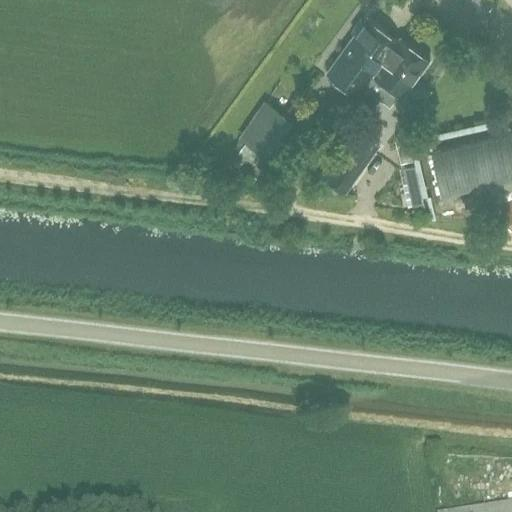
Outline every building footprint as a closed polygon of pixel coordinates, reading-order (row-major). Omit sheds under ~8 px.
[(355,34),(327,73),(348,89),(350,90),(351,89),(360,95),(362,97),(370,87),(367,85),(399,40),(366,17),(363,21),(360,19),(351,32),(355,34)] [(400,37),(399,40),(367,85),(370,87),(392,103),(399,93),(403,96),(430,58),(400,37)] [(264,101),(240,135),(244,138),(275,159),(298,125),(279,112),(269,104),(264,101)] [(355,129),(336,156),(356,170),(375,143),(355,129)] [(511,131),(432,150),(443,194),(511,178),(511,131)] [(511,194),(499,201),(510,223),(511,221),(511,194)]
